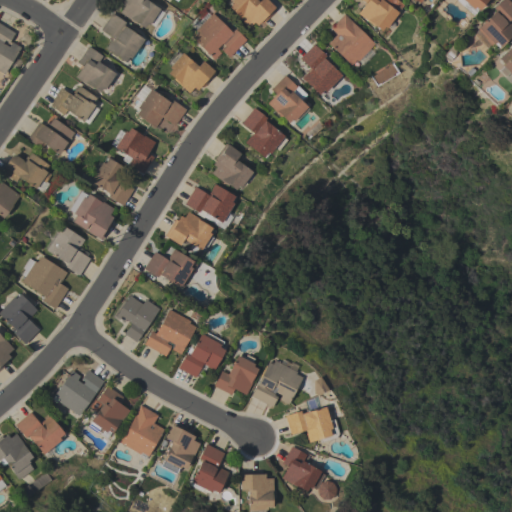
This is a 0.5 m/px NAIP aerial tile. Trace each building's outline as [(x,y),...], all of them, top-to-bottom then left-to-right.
[(158,10),(163,13),(153,27),(148,24),(147,25),(146,24),(143,28),(136,23),(135,24),(118,12),(123,6),(119,4),(121,0),(146,0),(158,9),(158,10)] [(224,1),(225,0),(256,0),(257,1),(258,0),(266,0),(275,9),(261,23),(259,21),(255,25),(252,22),(247,28),(232,14),(234,13),(227,6),(228,5),(224,1)] [(396,0),(402,4),(385,28),(382,26),(379,30),(373,25),(372,26),(356,13),(364,3),(361,0),(396,0)] [(472,15),(455,0),(488,0),(484,5),(483,4),(478,10),(477,10),(472,15)] [(485,49),(471,34),(476,29),(476,28),(495,10),(492,8),(500,0),(507,0),(511,5),(511,16),(506,22),(508,24),(509,23),(511,26),(511,34),(499,47),(498,46),(497,47),(494,43),(493,44),(492,43),(490,45),(489,45),(485,49)] [(234,28),(245,39),(227,57),(219,49),(223,45),(220,43),(215,48),(219,53),(213,60),(190,37),(195,32),(193,30),(194,29),(188,24),(202,9),(208,14),(210,12),(230,32),(234,28)] [(125,22),(123,25),(143,39),(130,58),(128,57),(125,62),(124,61),(124,62),(104,48),(109,41),(110,41),(112,38),(99,30),(111,13),(125,22)] [(373,43),(356,61),(354,60),(349,65),(326,43),(335,34),(329,28),(343,13),(373,43)] [(3,74),(0,72),(0,24),(14,33),(8,43),(3,40),(2,43),(8,47),(10,42),(19,47),(3,74)] [(324,56),(322,58),(339,75),(338,76),(341,78),(327,93),(324,91),(323,92),(322,91),(318,95),(317,94),(300,78),(307,71),(309,69),(298,58),(312,44),(324,56)] [(511,44),(511,77),(508,73),(503,77),(497,70),(501,66),(500,65),(503,63),(498,58),(511,44)] [(81,66),(76,62),(87,46),(101,56),(97,62),(114,73),(103,89),(101,88),(98,92),(91,87),(91,89),(74,77),(81,66)] [(173,78),(166,73),(170,69),(168,67),(169,66),(165,63),(177,49),(196,66),(201,61),(213,71),(212,71),(214,73),(201,87),(199,86),(196,90),(192,87),(187,93),(172,79),(173,78)] [(295,86),(296,85),(305,94),(299,100),(305,107),(292,121),(290,119),(287,122),(280,116),(279,117),(265,103),(274,93),(269,89),(283,74),(295,86)] [(70,95),(77,85),(95,98),(92,103),(94,105),(93,106),(98,109),(87,124),(83,121),(82,122),(66,110),(62,115),(49,105),(52,100),(51,100),(59,88),(70,95)] [(129,109),(137,98),(134,96),(141,85),(148,90),(149,88),(169,102),(171,100),(184,109),(173,126),(161,117),(153,128),(134,114),(135,113),(134,112),(129,109)] [(281,137),(285,140),(276,150),(272,148),(268,154),(267,153),(263,157),(262,156),(261,157),(243,142),(249,135),(250,135),(252,133),(240,123),(252,107),(265,118),(263,120),(282,136),(281,137)] [(52,117),(73,132),(69,137),(70,138),(65,145),(65,144),(57,154),(44,144),(40,149),(26,138),(38,122),(41,124),(48,124),(52,117)] [(109,144),(118,130),(122,132),(124,131),(126,132),(128,127),(135,132),(136,131),(153,142),(146,153),(152,157),(141,173),(127,164),(131,158),(113,147),(109,144)] [(239,187),(237,186),(234,190),(227,185),(226,185),(210,173),(214,167),(211,164),(214,161),(212,159),(224,143),(239,153),(234,159),(251,172),(239,187)] [(47,184),(41,193),(35,188),(34,189),(18,177),(15,182),(1,172),(4,168),(3,167),(5,164),(4,164),(9,156),(10,157),(12,154),(15,156),(15,155),(22,160),(21,160),(22,161),(25,156),(27,156),(29,152),(47,165),(43,170),(44,171),(45,171),(50,174),(44,182),(47,184)] [(121,206),(108,197),(109,195),(88,181),(100,162),(102,162),(105,157),(106,158),(107,157),(121,167),(114,178),(132,189),(121,206)] [(0,181),(18,195),(10,205),(11,206),(2,218),(0,216),(0,181)] [(234,197),(231,202),(232,203),(227,212),(230,217),(222,230),(213,224),(215,220),(199,210),(197,213),(183,203),(193,186),(206,194),(213,184),(234,197)] [(86,195),(86,193),(100,202),(100,201),(112,208),(108,214),(112,217),(109,222),(110,223),(100,240),(85,231),(89,224),(88,224),(84,230),(71,222),(75,215),(71,213),(72,212),(68,209),(79,191),(86,195)] [(204,222),(203,223),(210,228),(207,232),(210,234),(209,235),(212,237),(203,251),(200,249),(200,250),(197,248),(193,253),(192,253),(191,255),(186,252),(187,250),(179,244),(178,245),(165,237),(166,236),(163,234),(174,219),(176,220),(179,215),(182,217),(187,211),(204,222)] [(60,232),(63,226),(83,239),(79,245),(78,245),(77,247),(87,253),(85,256),(88,258),(78,275),(57,262),(59,259),(45,250),(57,230),(60,232)] [(179,288),(158,275),(156,277),(142,268),(153,251),(171,262),(173,259),(168,256),(172,249),(192,261),(188,266),(191,268),(179,288)] [(31,260),(35,254),(39,256),(40,255),(66,272),(60,280),(55,278),(52,284),(55,286),(57,282),(66,288),(53,309),(40,300),(43,296),(20,282),(23,277),(20,274),(23,269),(21,268),(28,258),(31,260)] [(0,308),(12,296),(13,297),(17,293),(35,310),(29,317),(28,316),(26,318),(37,329),(24,344),(12,333),(14,330),(0,316),(0,308)] [(135,342),(122,333),(129,323),(124,319),(122,322),(114,317),(120,308),(119,308),(124,300),(125,301),(129,295),(141,303),(144,299),(158,308),(135,342)] [(189,321),(187,323),(194,327),(179,354),(170,349),(173,344),(166,340),(165,343),(170,346),(164,356),(142,344),(150,330),(154,333),(167,309),(189,321)] [(184,354),(185,354),(188,348),(192,348),(201,330),(222,341),(220,346),(223,348),(222,349),(223,350),(212,371),(205,367),(200,376),(196,374),(194,377),(176,368),(184,354)] [(0,335),(12,348),(6,353),(9,357),(5,361),(6,362),(0,367),(0,335)] [(212,385),(223,364),(230,367),(237,353),(244,357),(245,354),(253,358),(250,363),(258,367),(244,395),(232,389),(229,394),(212,385)] [(281,359),(289,364),(290,363),(296,366),(294,371),(310,380),(310,387),(307,394),(295,388),(287,404),(278,399),(280,395),(273,392),(272,394),(276,396),(271,407),(249,396),(267,361),(271,364),(273,360),(279,363),(281,359)] [(78,376),(75,380),(81,384),(83,381),(80,379),(86,370),(102,381),(77,416),(57,401),(58,399),(53,395),(70,370),(78,376)] [(310,381),(316,395),(325,391),(319,377),(310,381)] [(121,420),(120,419),(111,433),(106,430),(105,432),(102,430),(100,433),(96,431),(95,432),(86,426),(96,411),(89,407),(94,399),(96,400),(105,386),(122,396),(117,403),(128,410),(121,420)] [(156,415),(152,423),(162,429),(147,456),(140,452),(139,454),(118,442),(139,405),(156,415)] [(327,419),(332,418),(337,433),(335,437),(319,442),(318,439),(307,442),(304,433),(305,433),(304,429),(289,434),(284,415),(299,410),(300,413),(324,406),(327,419)] [(38,423),(48,415),(63,433),(58,437),(59,439),(41,454),(26,435),(24,438),(13,424),(29,412),(38,423)] [(191,439),(198,443),(189,461),(187,461),(184,468),(179,466),(178,468),(172,465),(170,469),(159,464),(162,460),(161,459),(170,441),(164,437),(172,422),(189,431),(188,433),(193,436),(191,439)] [(27,449),(26,450),(31,457),(26,460),(28,462),(27,463),(31,469),(17,480),(5,463),(2,466),(0,463),(0,436),(1,438),(6,434),(8,438),(14,433),(27,449)] [(215,466),(226,472),(216,492),(215,491),(214,493),(209,490),(209,492),(208,491),(207,493),(200,489),(200,491),(185,483),(188,479),(189,480),(200,459),(197,458),(204,443),(222,452),(215,466)] [(305,454),(301,460),(319,471),(319,472),(323,474),(319,482),(325,480),(331,482),(334,488),(333,495),(328,499),(321,499),(316,494),(315,488),(314,489),(310,487),(309,487),(307,486),(305,491),(296,485),(295,487),(279,477),(286,466),(280,462),(290,446),(305,454)] [(272,498),(271,498),(271,506),(266,507),(266,509),(264,510),(264,511),(248,511),(248,510),(247,510),(246,488),(238,488),(238,471),(260,471),(260,473),(263,473),(263,477),(271,477),(272,498)]
